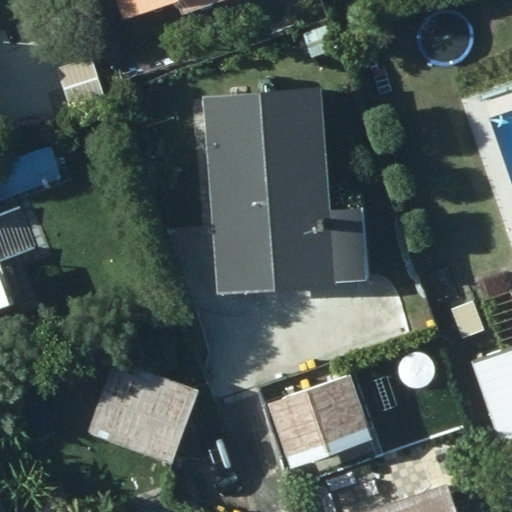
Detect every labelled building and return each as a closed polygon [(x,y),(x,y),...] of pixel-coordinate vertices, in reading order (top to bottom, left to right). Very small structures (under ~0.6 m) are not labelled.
[(103,0),(107,12),(145,0),(158,0),(162,8),(186,0),(103,0)] [(69,51),(35,64),(45,92),(81,82),(69,51)] [(308,82),(191,92),(201,284),(355,277),(351,203),(314,205),(308,82)] [(469,296),(430,309),(440,339),(479,326),(469,296)] [(511,365),(498,324),(447,342),(489,463),(511,455),(511,365)] [(188,387),(105,357),(78,432),(161,462),(188,387)] [(338,372),(256,399),(277,462),(359,436),(338,372)] [(63,511),(54,482),(22,492),(28,511),(63,511)] [(445,511),(435,482),(345,511),(445,511)]
